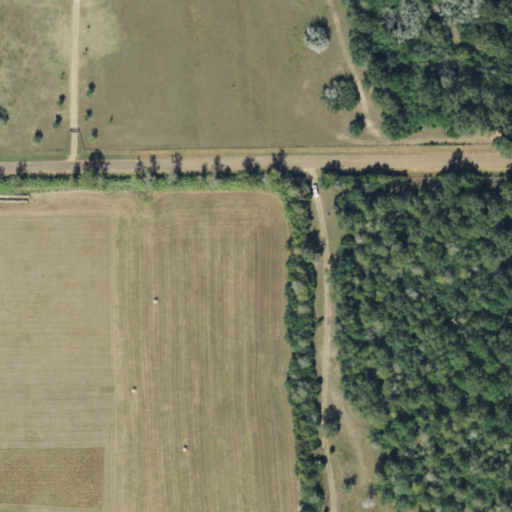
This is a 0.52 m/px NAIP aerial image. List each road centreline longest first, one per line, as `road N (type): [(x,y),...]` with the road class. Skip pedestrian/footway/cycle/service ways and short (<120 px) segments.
road 1 (residential): [(0,164),(511,158)]
road 2 (residential): [(353,511),(359,474),(328,393),(317,161)]
